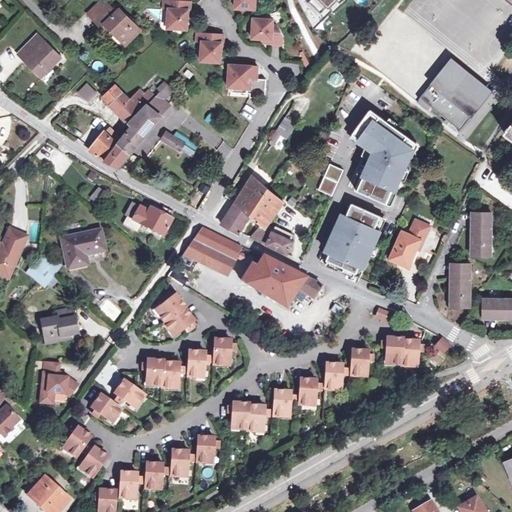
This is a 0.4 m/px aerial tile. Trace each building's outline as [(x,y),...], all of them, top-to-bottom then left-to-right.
[(90,15),(104,29),(107,25),(113,31),(127,45),(141,30),(121,10),(117,14),(103,0),(90,15)] [(187,2),(164,0),(164,9),(169,9),(167,29),(188,30),(188,18),(189,10),(186,10),(187,2)] [(236,0),(236,8),(255,10),(256,0),(236,0)] [(341,0),(297,0),(310,22),(321,10),(326,16),(332,10),(341,0)] [(274,20),(254,19),(252,39),(264,40),(272,40),(271,44),(282,45),(283,37),(277,26),(273,26),(274,20)] [(110,35),(113,31),(107,25),(104,29),(110,35)] [(220,35),(197,33),(197,42),(202,42),(201,62),(221,63),(222,51),(222,43),(219,43),(220,35)] [(19,54),(43,77),(62,58),(38,35),(19,54)] [(0,57),(0,63),(4,67),(18,53),(11,46),(0,57)] [(95,60),(92,68),(100,73),(104,65),(95,60)] [(418,100),(419,100),(417,102),(427,111),(430,106),(459,130),(458,132),(459,132),(490,94),(449,61),(418,100)] [(232,65),(231,88),(253,90),(253,94),(253,98),(265,99),(266,80),(257,79),(252,79),(253,67),(232,65)] [(109,79),(103,86),(107,89),(113,83),(112,82),(109,79)] [(158,94),(164,99),(172,90),(164,82),(158,88),(161,91),(158,94)] [(89,101),(96,94),(87,84),(79,92),(89,101)] [(148,105),(155,97),(148,90),(143,96),(138,91),(130,100),(115,85),(104,97),(132,125),(122,138),(111,127),(106,133),(104,131),(89,150),(105,160),(118,168),(161,115),(148,105)] [(148,105),(161,115),(170,105),(164,99),(158,94),(155,97),(148,105)] [(415,141),(371,109),(353,134),(363,141),(361,143),(366,147),(373,152),(370,159),(356,189),(387,204),(396,184),(398,185),(411,156),(409,155),(415,141)] [(286,117),(279,127),(291,133),(297,124),(286,117)] [(291,133),(279,127),(276,132),(270,142),(281,149),(291,133)] [(184,144),(170,135),(170,136),(165,134),(162,138),(181,150),(184,144)] [(46,142),(37,155),(63,174),(72,161),(46,142)] [(373,152),(366,147),(362,155),(370,159),(373,152)] [(28,169),(38,175),(43,167),(34,161),(28,169)] [(344,170),(331,163),(319,189),(332,196),(344,170)] [(253,176),(222,224),(238,234),(246,221),(249,223),(252,217),(261,225),(250,237),(287,254),(293,241),(291,240),(293,234),(279,227),(278,228),(275,227),(272,232),(265,228),(284,202),(253,176)] [(209,187),(203,184),(200,190),(206,193),(209,187)] [(90,197),(95,202),(104,191),(99,187),(90,197)] [(171,219),(161,213),(151,208),(149,212),(132,203),(126,216),(164,237),(173,220),(171,219)] [(381,216),(352,204),(343,224),(339,222),(326,251),(330,253),(327,260),(356,273),(360,266),(364,268),(381,231),(375,228),(381,216)] [(164,207),(161,213),(171,219),(174,213),(164,207)] [(493,213),(476,213),(476,239),(472,239),(472,251),(483,251),(483,255),(492,256),(493,213)] [(402,260),(411,264),(417,248),(420,250),(431,226),(416,220),(410,235),(403,232),(391,259),(400,264),(402,260)] [(190,266),(193,260),(228,276),(242,246),(202,227),(179,261),(190,266)] [(0,274),(9,278),(24,243),(26,237),(10,230),(3,246),(0,245),(0,244),(0,274)] [(69,269),(88,265),(86,255),(106,251),(101,232),(62,239),(69,269)] [(256,267),(252,265),(241,282),(285,308),(298,289),(313,298),(322,284),(314,281),(263,256),(256,267)] [(40,257),(33,265),(44,274),(49,269),(54,274),(58,271),(52,266),(51,266),(40,257)] [(471,265),(455,264),(455,291),(450,291),(450,303),(462,303),(462,307),(470,307),(471,265)] [(44,274),(33,265),(30,269),(47,283),(54,274),(49,269),(44,274)] [(174,268),(168,276),(171,279),(177,270),(174,268)] [(155,311),(165,323),(184,308),(180,303),(181,302),(176,295),(172,298),(169,294),(164,298),(167,301),(155,311)] [(511,298),(485,298),(484,315),(510,315),(510,320),(511,319),(511,298)] [(339,316),(343,309),(335,305),(331,312),(339,316)] [(194,321),(184,308),(165,323),(164,324),(174,337),(186,327),(188,331),(193,327),(190,323),(194,321)] [(42,321),(45,337),(61,334),(62,338),(79,334),(75,317),(72,318),(70,309),(57,312),(58,318),(42,321)] [(396,315),(381,310),(378,317),(392,323),(396,315)] [(61,334),(45,337),(47,345),(62,341),(62,338),(61,334)] [(385,363),(401,364),(402,340),(396,340),(396,338),(387,338),(387,342),(382,342),(382,348),(386,348),(385,363)] [(213,365),(229,366),(230,351),(235,351),(235,345),(230,344),(231,340),(215,339),(214,353),(213,361),(213,365)] [(435,346),(443,353),(450,346),(442,339),(435,346)] [(418,341),(402,340),(401,364),(401,366),(417,367),(418,351),(422,352),(423,345),(418,345),(418,341)] [(351,376),(367,376),(367,361),(372,362),(372,355),(368,355),(368,351),(352,350),(351,376)] [(187,377),(204,378),(204,362),(209,363),(209,360),(209,357),(205,356),(205,353),(205,352),(189,351),(188,364),(188,372),(187,377)] [(162,386),(163,362),(157,362),(157,360),(148,360),(147,364),(143,364),(142,370),(147,370),(146,385),(162,386)] [(45,362),(41,402),(53,404),(55,395),(63,395),(63,393),(71,396),(79,385),(69,379),(59,378),(60,363),(45,362)] [(179,363),(163,362),(162,386),(162,388),(178,389),(178,374),(183,374),(183,371),(183,368),(179,368),(179,364),(179,363)] [(325,389),(341,390),(342,375),(346,375),(347,369),(342,369),(342,365),(326,364),(325,381),(325,388),(325,389)] [(299,405),(315,406),(316,391),(320,391),(320,388),(321,385),(316,384),(316,380),(300,379),(299,393),(299,400),(299,405)] [(145,395),(124,380),(115,394),(118,396),(115,400),(118,402),(120,404),(123,400),(135,409),(145,395)] [(273,416),(289,417),(290,402),(295,402),(295,400),(295,396),(290,396),(291,392),(291,391),(275,390),(273,416)] [(110,401),(116,406),(118,402),(115,400),(118,396),(115,394),(110,401)] [(110,401),(101,395),(91,408),(95,410),(92,414),(97,418),(100,414),(112,423),(121,410),(116,406),(110,401)] [(232,428),(247,429),(249,405),(242,405),(242,403),(233,403),(233,407),(228,407),(228,413),(232,413),(232,428)] [(247,429),(247,431),(263,432),(264,417),(268,417),(269,411),(264,410),(264,406),(249,405),(247,429)] [(0,433),(4,437),(13,429),(12,427),(19,420),(6,407),(0,412),(0,433)] [(76,458),(91,437),(78,427),(75,431),(71,428),(68,433),(72,436),(63,448),(76,458)] [(197,462),(213,463),(213,448),(218,448),(219,442),(214,442),(214,437),(198,437),(197,452),(197,460),(197,462)] [(92,478),(107,457),(94,448),(92,451),(88,448),(84,453),(88,456),(79,468),(92,478)] [(171,476),(187,477),(188,462),(192,462),(192,459),(193,456),(188,455),(188,452),(188,451),(172,450),(171,476)] [(197,452),(188,452),(188,455),(193,456),(192,459),(197,460),(197,452)] [(145,489),(161,490),(162,475),(166,475),(167,469),(162,468),(163,464),(146,463),(145,489)] [(119,498),(135,499),(136,484),(141,484),(141,478),(137,478),(137,473),(121,472),(119,498)] [(47,511),(58,511),(70,499),(48,480),(40,488),(39,487),(30,496),(47,511)] [(98,511),(114,511),(116,491),(99,490),(99,494),(96,494),(96,500),(99,500),(98,511)] [(461,511),(483,511),(484,510),(477,497),(459,508),(461,511)] [(438,511),(432,501),(414,511),(438,511)]
